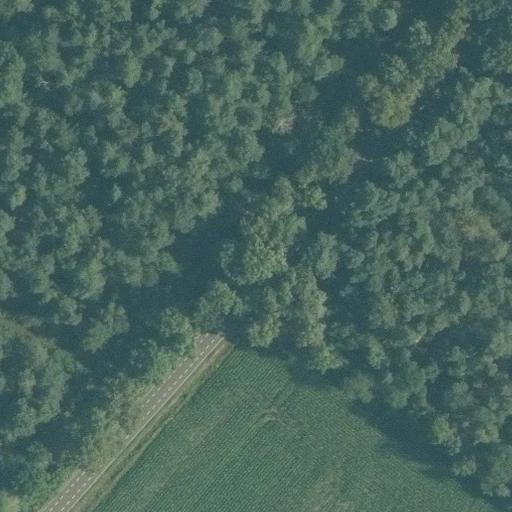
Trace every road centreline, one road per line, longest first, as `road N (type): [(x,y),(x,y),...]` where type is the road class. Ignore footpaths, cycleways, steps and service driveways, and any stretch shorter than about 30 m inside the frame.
road 1 (unclassified): [(53,511),(511,0)]
road 2 (unknown): [(413,0),(0,474)]
